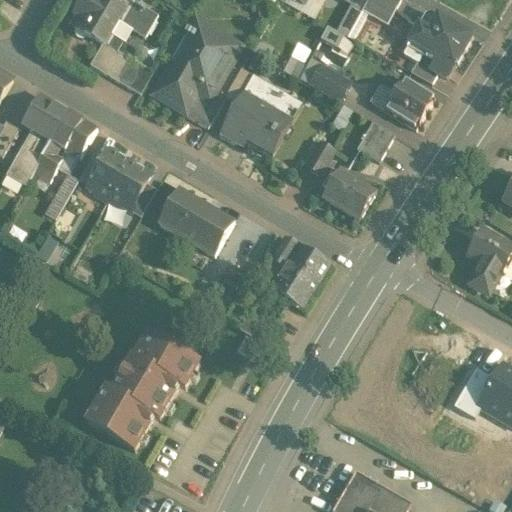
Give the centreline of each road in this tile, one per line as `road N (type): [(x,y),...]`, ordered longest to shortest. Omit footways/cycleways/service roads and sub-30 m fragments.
road 1 (residential): [(380,267),(9,65)]
road 2 (secondary): [(380,267),(240,511)]
road 3 (secondary): [(511,64),(380,267)]
road 4 (residential): [(511,339),(380,267)]
